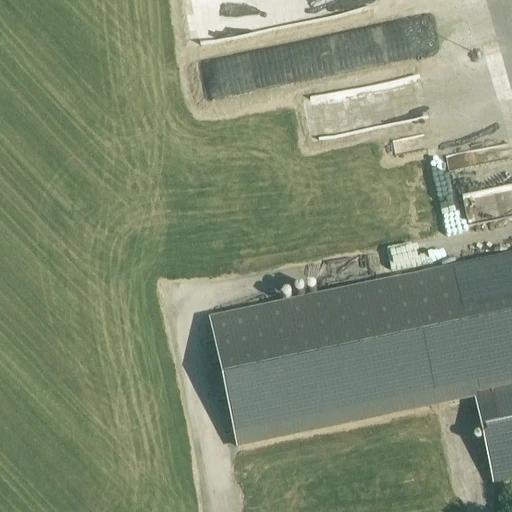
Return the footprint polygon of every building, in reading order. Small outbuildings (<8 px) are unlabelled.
[(305,0),(308,17),(368,7),(366,0),(305,0)] [(253,58),(259,88),(326,74),(320,45),(253,58)] [(429,80),(305,99),(310,135),(435,116),(429,80)] [(511,259),(212,323),(238,446),(474,395),(511,387),(511,259)] [(511,387),(474,395),(493,484),(511,480),(511,387)]
